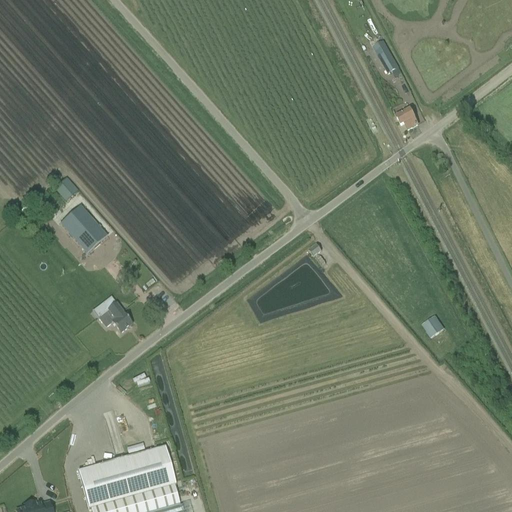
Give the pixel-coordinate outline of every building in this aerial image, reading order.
[(373,50),(388,76),(398,70),(383,44),(373,50)] [(408,132),(417,127),(414,120),(410,112),(397,119),(401,127),(404,126),(408,132)] [(14,205),(7,211),(13,218),(19,212),(14,205)] [(80,209),(59,227),(86,257),(106,239),(80,209)] [(321,253),(317,246),(309,252),(313,259),(321,253)] [(131,327),(115,306),(108,312),(115,321),(111,325),(120,336),(131,327)] [(431,340),(443,332),(435,320),(423,328),(431,340)] [(142,446),(126,450),(128,456),(144,452),(142,446)] [(88,511),(90,511),(175,488),(165,449),(78,473),(88,511)] [(90,511),(182,511),(175,488),(90,511)]
